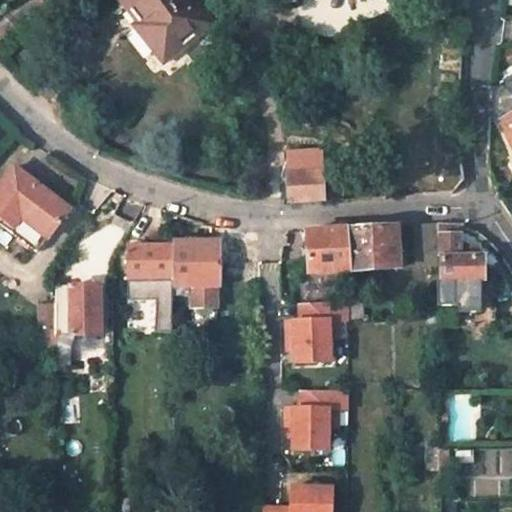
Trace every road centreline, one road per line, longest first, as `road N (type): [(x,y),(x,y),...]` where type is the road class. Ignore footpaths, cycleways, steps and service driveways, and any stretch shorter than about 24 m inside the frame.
road 1 (residential): [(0,88),(58,144),(168,199),(270,214),(482,206)]
road 2 (residential): [(482,206),(473,163),(481,0)]
